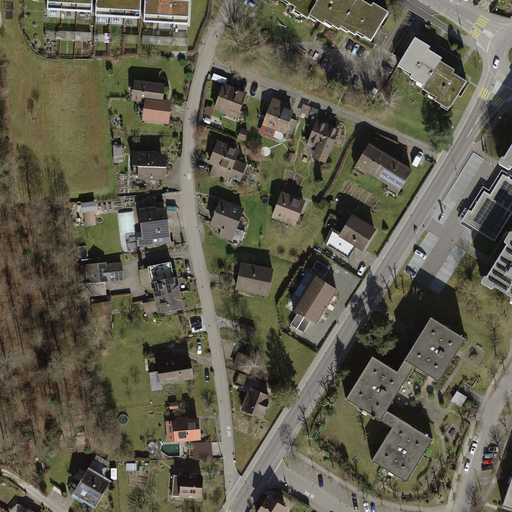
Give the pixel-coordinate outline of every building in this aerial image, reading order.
[(48,0),(47,9),(63,10),(63,0),(48,0)] [(63,0),(63,10),(77,11),(77,0),(63,0)] [(77,0),(77,11),(92,12),(93,0),(77,0)] [(96,0),(96,16),(111,17),(112,0),(96,0)] [(112,0),(111,17),(126,18),(126,0),(112,0)] [(126,0),(126,18),(141,19),(141,0),(126,0)] [(145,0),(144,22),(159,23),(160,0),(145,0)] [(160,0),(160,23),(174,24),(175,0),(160,0)] [(175,0),(174,24),(189,25),(190,0),(175,0)] [(282,0),(287,3),(283,9),(304,21),(301,25),(335,45),(337,41),(349,48),(352,44),(366,52),(389,13),(373,3),(372,5),(362,0),(282,0)] [(416,35),(399,65),(413,73),(410,78),(426,87),(422,94),(436,101),(434,105),(448,113),(465,82),(454,76),(457,70),(442,62),(445,57),(432,50),(435,46),(416,35)] [(135,78),(132,100),(145,102),(142,119),(169,123),(172,99),(164,98),(166,82),(135,78)] [(213,108),(237,118),(248,91),(224,82),(213,108)] [(276,130),(285,133),(286,132),(292,134),(298,120),(291,118),(294,109),(288,107),(290,103),(273,96),(259,134),(273,139),(276,130)] [(312,157),(326,162),(340,127),(329,123),(330,121),(325,119),(324,121),(317,118),(306,145),(315,149),(312,157)] [(238,138),(245,141),(249,129),(241,127),(238,138)] [(247,163),(236,158),(240,148),(218,139),(208,163),(213,165),(210,175),(228,181),(229,177),(241,181),(247,163)] [(398,193),(413,168),(369,141),(354,166),(366,173),(367,171),(389,184),(387,187),(398,193)] [(114,156),(123,155),(123,144),(114,145),(114,156)] [(511,145),(503,159),(508,162),(507,164),(511,167),(511,145)] [(133,164),(138,164),(138,178),(166,179),(166,153),(157,153),(157,150),(133,150),(133,164)] [(288,159),(295,161),(297,154),(291,152),(288,159)] [(462,221),(495,241),(511,213),(511,179),(503,174),(490,195),(484,191),(472,211),(469,209),(462,221)] [(296,225),(306,200),(291,194),(282,191),(271,217),(286,223),(287,222),(296,225)] [(219,236),(232,241),(245,207),(220,198),(210,225),(221,229),(219,236)] [(86,226),(97,225),(95,209),(94,209),(93,202),(82,204),(83,211),(84,211),(86,226)] [(138,204),(142,237),(136,237),(137,246),(171,242),(167,203),(156,205),(156,202),(138,204)] [(338,235),(363,250),(377,228),(352,213),(338,235)] [(511,237),(487,278),(492,281),(490,284),(511,297),(511,237)] [(304,333),(312,320),(316,323),(338,288),(324,279),(330,268),(317,260),(310,272),(315,275),(294,309),(298,311),(291,324),(304,333)] [(124,280),(122,261),(107,263),(107,261),(86,263),(86,264),(80,265),(82,283),(85,282),(87,296),(107,294),(106,281),(124,280)] [(269,296),(274,268),(241,261),(236,289),(269,296)] [(152,287),(157,313),(184,307),(177,275),(155,280),(156,286),(152,287)] [(112,324),(111,315),(112,315),(110,302),(112,302),(111,295),(100,296),(101,302),(95,303),(97,316),(98,315),(100,325),(112,324)] [(431,317),(401,366),(411,372),(415,366),(417,368),(420,364),(429,370),(426,374),(439,382),(466,339),(453,331),(451,334),(442,329),(444,325),(431,317)] [(240,332),(253,337),(256,327),(243,323),(240,332)] [(160,383),(195,378),(191,356),(180,358),(179,356),(169,357),(168,350),(153,353),(154,363),(157,362),(160,383)] [(232,367),(250,373),(256,358),(238,351),(232,367)] [(387,424),(393,414),(387,410),(411,372),(401,366),(397,371),(373,356),(346,399),(387,424)] [(250,386),(241,409),(263,417),(272,394),(250,386)] [(453,402),(464,408),(470,399),(459,392),(453,402)] [(412,426),(393,414),(387,424),(392,427),(372,460),(384,468),(387,465),(392,468),(396,471),(394,474),(406,482),(433,439),(420,431),(418,435),(409,429),(412,426)] [(201,439),(199,417),(188,417),(188,415),(176,416),(176,419),(173,419),(173,420),(166,421),(167,442),(201,439)] [(75,493),(76,493),(96,505),(111,480),(103,475),(111,462),(97,455),(94,459),(87,472),(83,479),(75,493)] [(83,479),(87,472),(80,468),(74,477),(76,478),(68,491),(75,495),(76,493),(75,493),(83,479)] [(172,495),(180,495),(180,496),(202,498),(204,475),(181,473),(181,475),(173,474),(172,495)] [(511,477),(511,480),(503,505),(511,508),(511,477)] [(283,511),(286,508),(269,497),(258,511),(283,511)]
